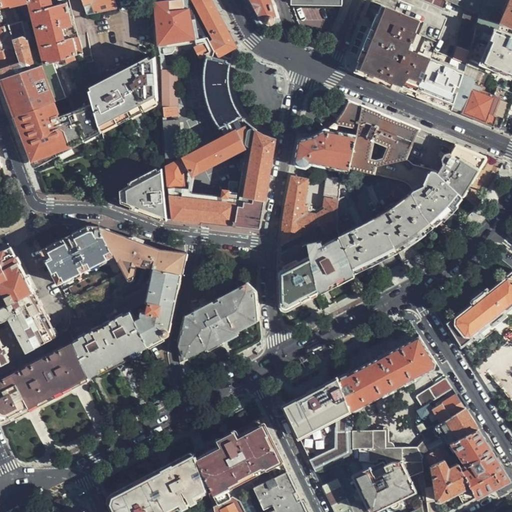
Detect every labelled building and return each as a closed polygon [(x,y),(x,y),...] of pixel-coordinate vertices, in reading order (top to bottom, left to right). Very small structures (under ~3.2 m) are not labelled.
[(22,62),(26,71),(41,66),(53,62),(65,58),(75,55),(82,52),(79,36),(77,36),(66,0),(0,0),(7,20),(8,23),(22,62)] [(82,0),(88,15),(119,9),(115,0),(82,0)] [(168,0),(155,2),(158,46),(197,39),(191,7),(170,10),(168,0)] [(167,0),(191,0),(212,39),(210,40),(219,57),(238,47),(226,25),(212,0),(156,0),(157,1),(167,0)] [(270,0),(254,0),(265,21),(276,17),(270,0)] [(444,0),(466,9),(481,16),(483,6),(484,0),(444,0)] [(511,0),(501,26),(511,28),(511,0)] [(483,6),(481,16),(480,20),(490,23),(493,9),(483,6)] [(416,95),(430,61),(407,50),(419,21),(383,7),(376,24),(361,61),(356,71),(385,82),(416,95)] [(480,20),(481,16),(466,9),(456,38),(459,40),(457,47),(470,52),(480,20)] [(470,52),(469,58),(511,75),(511,28),(501,26),(490,23),(480,20),(470,52)] [(0,66),(1,69),(22,62),(8,23),(4,24),(5,27),(0,28),(0,66)] [(432,54),(435,45),(427,42),(424,52),(432,54)] [(65,58),(53,62),(66,96),(90,88),(82,52),(75,55),(77,60),(67,63),(65,58)] [(158,100),(155,56),(150,59),(149,56),(91,87),(93,90),(91,91),(101,130),(158,100)] [(170,195),(172,219),(261,229),(277,138),(266,134),(263,132),(255,129),(245,120),(240,112),(236,105),(233,97),(231,91),(230,84),(230,73),(231,63),(207,57),(205,69),(204,78),(204,88),(206,99),(208,106),(211,114),(215,121),(220,129),(222,128),(226,134),(236,129),(247,150),(246,151),(240,182),(236,198),(236,202),(191,197),(170,195)] [(452,110),(463,74),(430,61),(416,95),(435,103),(452,110)] [(0,78),(3,78),(26,71),(22,62),(1,69),(0,68),(0,78)] [(66,96),(53,62),(41,66),(54,101),(66,96)] [(486,71),(467,63),(463,74),(452,110),(499,128),(511,99),(511,98),(511,92),(508,91),(498,86),(493,96),(489,94),(489,93),(479,88),(486,71)] [(54,101),(41,66),(26,71),(3,78),(9,94),(16,115),(21,113),(54,101)] [(178,69),(162,69),(162,107),(163,108),(164,117),(178,116),(178,69)] [(54,101),(21,113),(26,127),(22,129),(25,137),(34,163),(101,130),(91,91),(90,88),(66,96),(54,101)] [(340,126),(358,133),(363,106),(350,101),(346,109),(341,116),(338,121),(340,126)] [(351,170),(376,176),(379,166),(408,159),(420,130),(392,118),(363,106),(358,133),(351,170)] [(21,113),(16,115),(22,129),(26,127),(21,113)] [(180,119),(163,121),(165,159),(185,157),(183,122),(180,122),(180,119)] [(351,170),(358,133),(340,126),(338,121),(330,127),(321,132),(301,140),(296,160),(300,166),(308,168),(313,164),(342,170),(342,175),(349,176),(351,170)] [(247,150),(236,129),(226,134),(182,156),(192,175),(193,178),(196,176),(246,151),(247,150)] [(436,173),(463,197),(476,177),(486,161),(487,160),(487,158),(458,145),(453,154),(451,154),(446,155),(443,160),(444,164),(441,169),(439,168),(436,173)] [(182,157),(165,165),(167,187),(169,187),(186,186),(182,157)] [(168,220),(163,167),(159,169),(158,167),(129,182),(131,185),(121,190),(121,202),(132,205),(131,208),(155,217),(162,220),(162,218),(168,220)] [(427,183),(414,192),(418,200),(424,213),(433,226),(450,211),(463,197),(436,173),(433,171),(430,178),(427,183)] [(170,195),(191,197),(236,202),(236,198),(240,182),(229,181),(228,189),(222,188),(222,195),(192,192),(196,176),(193,178),(192,175),(188,188),(169,187),(170,195)] [(340,199),(341,180),(328,177),(323,200),(324,201),(322,208),(316,213),(309,210),(310,208),(302,206),(308,180),(297,178),(293,177),(286,203),(282,244),(321,223),(332,217),(336,215),(339,205),(340,199)] [(359,227),(340,236),(356,273),(378,262),(388,256),(410,243),(422,234),(433,226),(424,213),(418,200),(414,192),(399,203),(385,213),(359,227)] [(336,216),(336,217),(349,213),(346,197),(340,199),(339,205),(336,215),(336,216)] [(356,273),(340,236),(339,233),(336,222),(336,217),(336,216),(336,215),(332,217),(321,223),(325,234),(323,235),(326,245),(323,246),(322,240),(308,243),(319,292),(327,288),(356,273)] [(100,225),(89,225),(73,233),(40,250),(58,284),(65,281),(69,282),(82,275),(82,272),(90,268),(94,269),(108,262),(109,258),(115,255),(100,225)] [(69,302),(67,304),(73,317),(95,305),(109,298),(112,297),(113,298),(119,295),(118,294),(133,286),(131,282),(133,280),(136,278),(137,276),(138,271),(138,269),(136,264),(153,269),(179,274),(182,274),(187,252),(161,249),(150,245),(100,225),(115,255),(124,274),(107,283),(104,282),(98,284),(97,288),(93,290),(90,288),(84,292),(83,295),(78,297),(75,296),(70,299),(69,302)] [(308,298),(319,292),(308,243),(308,239),(281,254),(281,261),(284,262),(284,265),(284,269),(280,271),(282,311),(284,312),(308,298)] [(0,297),(5,307),(35,291),(12,247),(0,252),(0,297)] [(213,260),(199,259),(189,300),(207,290),(209,282),(213,282),(214,276),(210,275),(213,260)] [(132,321),(147,348),(165,338),(168,335),(171,332),(180,288),(177,284),(179,274),(153,269),(149,284),(143,306),(148,306),(146,314),(132,321)] [(511,270),(488,289),(487,288),(479,295),(471,301),(472,303),(446,322),(461,347),(471,339),(476,345),(511,316),(511,270)] [(91,310),(74,319),(75,321),(78,319),(83,327),(124,306),(128,314),(143,306),(149,284),(142,282),(139,291),(132,294),(133,297),(122,302),(119,304),(117,299),(111,302),(97,310),(92,312),(91,310)] [(224,295),(184,316),(179,340),(180,363),(184,361),(188,359),(186,357),(190,354),(206,346),(207,347),(222,339),(238,330),(238,328),(258,318),(256,292),(248,283),(246,284),(224,295)] [(218,285),(207,290),(189,300),(184,316),(224,295),(218,285)] [(5,307),(0,309),(0,315),(3,320),(11,315),(29,351),(57,337),(40,300),(35,291),(5,307)] [(112,297),(109,298),(111,302),(117,299),(119,304),(122,302),(121,300),(119,296),(119,295),(113,298),(112,297)] [(95,305),(73,317),(74,319),(91,310),(92,312),(97,310),(95,305)] [(138,352),(147,348),(132,321),(128,314),(72,343),(89,378),(97,373),(97,371),(121,359),(137,350),(138,352)] [(0,366),(11,360),(0,338),(0,321),(3,320),(0,315),(0,366)] [(78,319),(75,321),(78,329),(83,327),(78,319)] [(434,368),(437,363),(420,336),(389,352),(388,351),(382,353),(377,356),(377,358),(349,373),(349,372),(338,377),(351,412),(434,368)] [(72,343),(1,381),(0,379),(0,416),(0,418),(8,419),(24,411),(31,408),(36,405),(72,387),(78,384),(89,378),(72,343)] [(334,420),(351,412),(338,377),(330,381),(312,391),(283,405),(299,437),(334,420)] [(434,426),(465,408),(456,394),(446,377),(416,397),(421,407),(416,410),(417,425),(423,438),(435,432),(433,430),(434,426)] [(451,443),(478,428),(465,408),(434,426),(441,434),(443,433),(446,437),(442,439),(445,446),(451,443)] [(351,431),(351,412),(334,420),(336,448),(352,441),(351,431)] [(210,497),(282,460),(262,418),(234,432),(195,453),(208,492),(210,497)] [(334,420),(299,437),(310,459),(322,453),(336,448),(334,420)] [(435,432),(423,438),(414,448),(393,449),(392,446),(391,444),(390,444),(388,443),(387,432),(385,429),(372,428),(372,431),(351,431),(352,441),(352,455),(352,460),(422,459),(443,447),(445,446),(442,439),(439,436),(437,435),(435,432)] [(494,454),(478,428),(451,443),(468,468),(462,471),(476,497),(510,479),(494,454)] [(352,455),(352,441),(336,448),(341,460),(347,457),(352,455)] [(443,447),(422,459),(423,469),(431,465),(448,456),(443,447)] [(341,460),(336,448),(322,453),(328,465),(341,460)] [(208,492),(195,453),(172,466),(149,478),(166,511),(168,511),(181,506),(183,509),(197,501),(196,499),(208,492)] [(315,471),(328,465),(322,453),(310,459),(315,471)] [(463,504),(476,497),(462,471),(453,454),(448,456),(431,465),(433,486),(428,487),(427,483),(425,483),(425,487),(427,501),(433,499),(437,500),(439,501),(451,495),(456,492),(463,504)] [(352,460),(352,455),(347,457),(356,474),(354,475),(355,478),(355,479),(354,480),(359,489),(360,488),(361,491),(360,492),(364,499),(365,498),(366,501),(365,501),(370,510),(371,509),(372,511),(374,511),(417,490),(410,477),(416,473),(422,488),(425,487),(425,483),(423,469),(422,459),(352,460)] [(253,487),(287,471),(282,460),(210,497),(214,508),(215,511),(249,511),(248,509),(245,509),(243,509),(240,502),(238,502),(236,501),(255,491),(253,487)] [(306,511),(300,497),(287,471),(253,487),(255,491),(264,509),(268,507),(271,511),(268,511),(306,511)] [(112,499),(111,502),(115,511),(151,511),(155,511),(166,511),(149,478),(113,496),(112,499)] [(353,511),(337,479),(322,486),(334,511),(353,511)]
